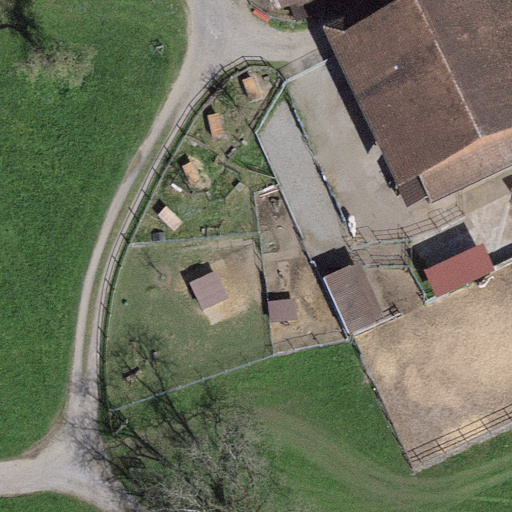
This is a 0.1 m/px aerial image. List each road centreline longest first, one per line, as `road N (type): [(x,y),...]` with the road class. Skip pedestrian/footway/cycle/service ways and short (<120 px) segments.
road 1 (track): [(97,475),(105,265),(237,27),(227,0)]
road 2 (track): [(0,488),(97,475),(137,511)]
